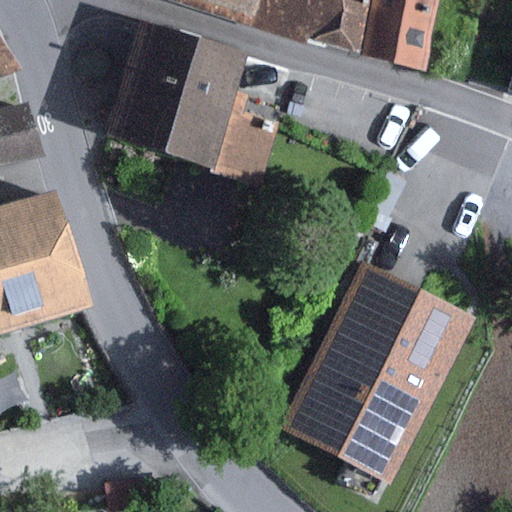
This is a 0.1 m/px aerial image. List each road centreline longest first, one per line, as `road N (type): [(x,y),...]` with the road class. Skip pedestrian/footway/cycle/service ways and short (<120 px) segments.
road 1 (tertiary): [(265,511),(231,485),(188,430),(109,299),(18,9)]
road 2 (residential): [(113,0),(511,125)]
